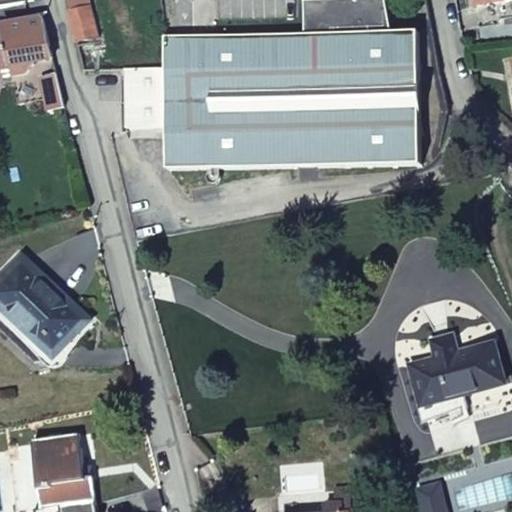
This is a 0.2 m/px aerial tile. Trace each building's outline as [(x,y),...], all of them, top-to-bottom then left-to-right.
[(67,0),(78,42),(100,37),(91,0),(67,0)] [(169,37),(169,68),(170,127),(171,169),(423,164),(421,32),(394,32),(387,0),(315,0),(307,0),(307,34),(169,37)] [(46,103),(48,114),(66,110),(44,21),(22,26),(15,36),(7,30),(6,29),(0,30),(0,72),(12,70),(21,108),(46,103)] [(22,26),(6,29),(7,30),(15,36),(22,26)] [(170,127),(169,68),(127,69),(128,128),(170,127)] [(24,261),(0,285),(0,306),(55,359),(89,323),(24,261)] [(430,420),(469,405),(467,393),(507,383),(497,344),(460,354),(455,337),(436,342),(441,360),(416,366),(430,420)] [(86,482),(84,469),(80,438),(34,445),(44,511),(41,511),(98,511),(93,481),(86,482)] [(92,467),(84,469),(86,482),(93,481),(92,467)]
